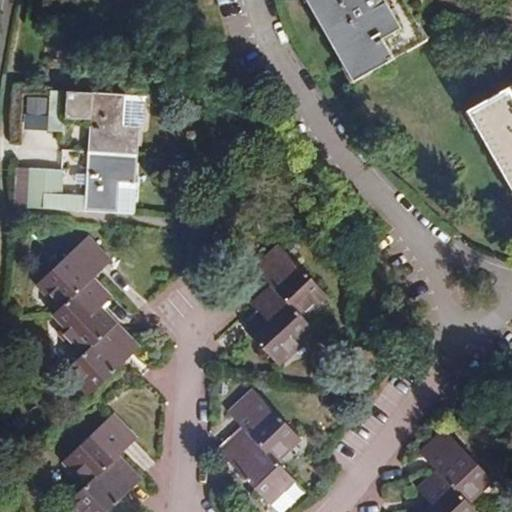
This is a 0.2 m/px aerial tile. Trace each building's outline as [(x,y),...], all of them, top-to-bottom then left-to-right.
[(304,0),(352,82),(427,41),(404,0),(304,0)] [(511,84),(466,111),(511,192),(511,84)] [(68,92),(51,90),(49,130),(66,132),(68,92)] [(125,95),(91,93),(85,197),(62,195),(64,171),(29,169),(27,208),(117,213),(119,182),(137,184),(140,127),(122,126),(125,95)] [(119,182),(117,213),(135,214),(137,184),(119,182)] [(91,273),(109,255),(89,235),(38,283),(61,307),(55,313),(75,332),(69,337),(86,353),(68,371),(91,394),(122,365),(117,360),(133,345),(114,325),(112,327),(97,311),(113,296),(95,278),(91,273)] [(282,247),(261,266),(281,287),(276,292),(272,288),(253,306),(260,314),(263,317),(247,332),(277,364),(304,339),(297,332),(306,324),(300,317),(326,293),(282,247)] [(114,260),(109,255),(91,273),(95,278),(114,260)] [(281,287),(261,266),(256,271),(272,288),(276,292),(281,287)] [(244,329),(247,332),(263,317),(260,314),(244,329)] [(117,360),(122,365),(138,350),(133,345),(117,360)] [(255,391),(235,411),(256,432),(251,437),(247,433),(228,452),(243,468),(238,473),(267,503),(292,479),(275,462),(300,437),(255,391)] [(256,432),(235,411),(230,416),(247,433),(251,437),(256,432)] [(110,457),(131,436),(112,415),(61,463),(86,489),(67,506),(72,511),(108,511),(125,497),(120,492),(136,477),(118,459),(114,462),(110,457)] [(447,431),(422,455),(437,471),(432,476),(414,494),(429,510),(426,511),(471,511),(474,509),(468,502),(492,479),(447,431)] [(136,441),(131,436),(110,457),(114,462),(118,459),(136,441)] [(223,456),(238,473),(243,468),(228,452),(223,456)] [(437,471),(422,455),(417,460),(432,476),(437,471)] [(120,492),(125,497),(141,482),(136,477),(120,492)]
